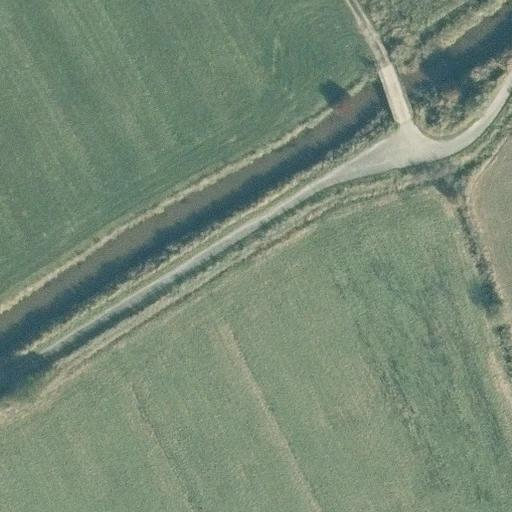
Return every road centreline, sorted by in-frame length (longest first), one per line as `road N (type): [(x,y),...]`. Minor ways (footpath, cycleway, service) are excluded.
road 1 (track): [(511,83),(495,109),(456,134),(295,199),(0,382)]
road 2 (track): [(414,153),(383,60),(350,0)]
